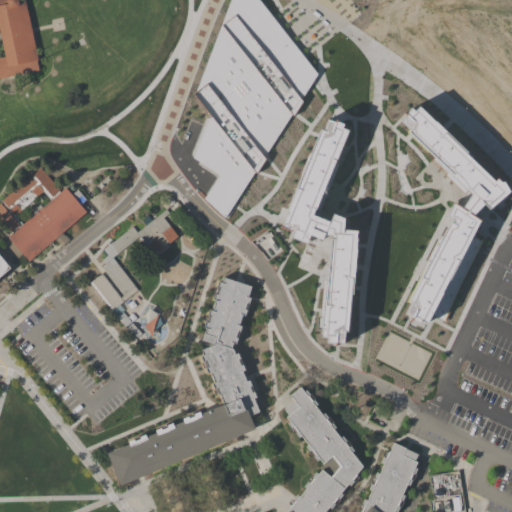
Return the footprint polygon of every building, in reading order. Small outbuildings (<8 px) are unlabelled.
[(0,0),(17,0),(18,1),(21,0),(25,0),(32,30),(38,60),(36,60),(39,71),(0,79),(0,58),(5,57),(0,37),(0,0)] [(228,0),(258,0),(316,73),(311,81),(260,167),(223,221),(201,200),(221,173),(191,158),(208,111),(192,88),(228,0)] [(511,46),(483,19),(469,6),(444,32),(511,98),(511,46)] [(446,64),(459,52),(439,30),(426,42),(446,64)] [(401,116),(409,106),(412,110),(418,104),(492,181),(494,176),(511,187),(488,212),(480,206),(472,215),(481,219),(470,245),(432,316),(429,323),(411,316),(415,309),(404,301),(448,219),(443,215),(452,201),(455,203),(464,189),(403,130),(410,123),(401,116)] [(326,119),(341,124),(350,131),(313,218),(328,223),(336,207),(353,207),(354,226),(357,233),(354,333),(339,334),(339,343),(325,346),(323,338),(317,337),(325,236),(312,232),(307,245),(289,238),(291,233),(277,228),(320,127),(324,119),(326,119)] [(51,242),(53,243),(50,246),(48,244),(28,261),(22,254),(17,258),(3,243),(9,238),(8,236),(12,233),(0,218),(0,203),(2,201),(2,200),(30,176),(31,177),(34,175),(33,175),(41,168),(61,191),(65,187),(71,194),(77,189),(86,199),(80,204),(86,212),(51,242)] [(164,209),(168,212),(167,213),(162,218),(176,236),(167,243),(153,254),(139,236),(137,238),(122,249),(111,258),(118,266),(136,289),(135,290),(124,299),(121,301),(120,302),(109,310),(88,282),(99,274),(118,297),(121,295),(99,267),(103,264),(100,260),(106,255),(101,249),(131,226),(135,232),(143,226),(139,219),(145,214),(150,221),(164,209)] [(0,256),(10,268),(0,276),(0,256)] [(231,348),(234,354),(237,353),(243,370),(240,371),(245,381),(247,380),(255,397),(252,398),(257,411),(248,415),(253,429),(248,431),(139,477),(119,485),(106,453),(127,444),(126,441),(144,434),(145,437),(155,432),(154,430),(171,423),(172,425),(182,421),(181,418),(198,411),(199,414),(214,407),(223,404),(219,394),(216,395),(211,383),(214,382),(210,372),(207,373),(200,356),(202,355),(200,350),(214,344),(200,340),(203,333),(205,327),(203,327),(208,309),(211,310),(214,299),(212,299),(217,281),(220,282),(221,277),(237,281),(249,286),(246,296),(249,298),(244,315),(241,314),(238,325),(240,326),(235,343),(232,342),(230,348),(231,348)] [(122,310),(115,315),(111,310),(117,305),(122,310)] [(139,333),(135,336),(117,317),(122,313),(139,333)] [(286,511),(290,507),(289,506),(293,500),(292,499),(295,494),(298,496),(304,488),(303,486),(307,481),(305,480),(309,475),(311,476),(314,472),(316,473),(322,466),(320,465),(322,464),(318,459),(316,461),(312,456),(311,457),(307,452),(308,451),(304,446),(306,445),(300,436),(298,438),(294,433),(293,434),(289,429),(290,428),(286,423),(288,421),(285,416),(286,415),(282,410),(293,401),(288,395),(299,387),(303,391),(305,389),(308,394),(309,393),(314,398),(312,399),(316,404),(314,405),(321,414),(323,413),(327,418),(328,416),(332,421),(331,422),(334,427),(332,429),(339,437),(341,436),(345,441),(346,440),(350,445),(349,445),(353,450),(350,452),(361,466),(354,474),(358,477),(354,482),(353,481),(349,486),(346,483),(339,492),(342,495),(337,499),(339,500),(334,505),(334,504),(330,509),(327,507),(322,511),(286,511)] [(361,511),(360,511),(357,509),(359,503),(361,504),(364,499),(366,500),(370,490),(368,489),(371,483),(369,482),(372,477),(373,477),(376,472),(378,473),(383,463),(380,462),(383,456),(382,456),(384,450),(388,452),(392,442),(405,448),(405,449),(417,454),(414,461),(416,462),(414,467),(416,468),(414,474),(415,475),(413,480),(411,479),(409,485),(406,484),(401,494),(404,495),(401,501),(403,501),(400,507),(399,506),(397,511),(394,511),(393,511),(361,511)] [(463,511),(456,471),(429,476),(432,499),(429,500),(431,511),(463,511)]
